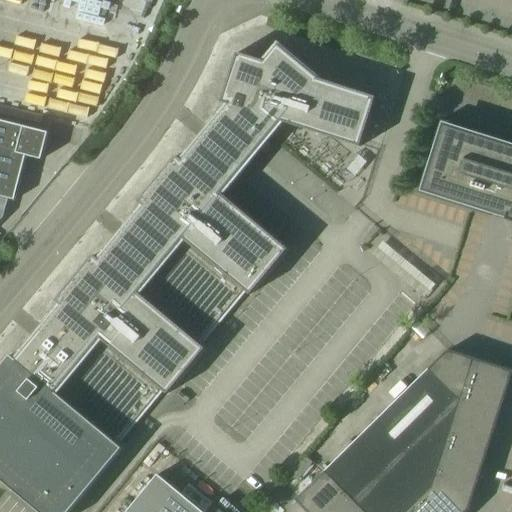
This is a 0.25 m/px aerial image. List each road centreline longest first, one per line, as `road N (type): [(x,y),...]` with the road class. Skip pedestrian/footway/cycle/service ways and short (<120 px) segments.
road 1 (unclassified): [(0,296),(158,101),(202,0)]
road 2 (tertiary): [(511,63),(316,0)]
